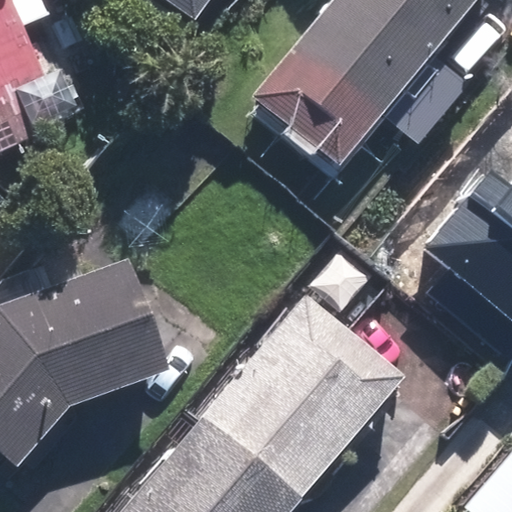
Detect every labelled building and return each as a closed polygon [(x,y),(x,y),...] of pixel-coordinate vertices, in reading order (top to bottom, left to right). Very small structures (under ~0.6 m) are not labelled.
[(0,0),(0,148),(64,121),(22,29),(51,16),(44,0),(0,0)] [(165,0),(195,21),(209,0),(165,0)] [(328,0),(237,109),(320,179),(371,118),(412,151),(459,95),(418,62),(470,0),(328,0)] [(511,135),(502,147),(511,155),(511,135)] [(0,469),(7,475),(59,413),(152,381),(113,269),(0,307),(0,469)] [(112,511),(280,511),(389,386),(291,303),(112,511)]
